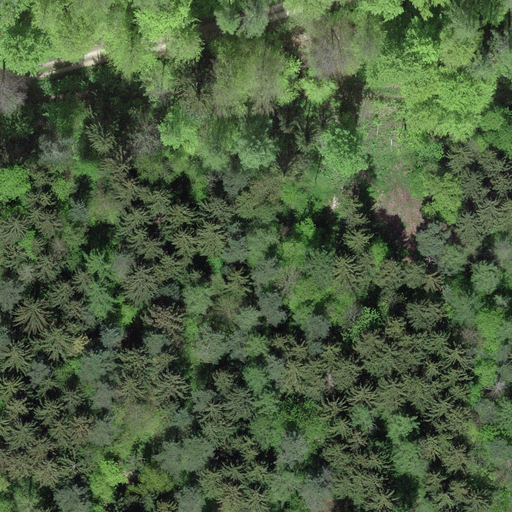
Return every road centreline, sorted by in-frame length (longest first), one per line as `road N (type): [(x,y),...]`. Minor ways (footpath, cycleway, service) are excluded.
road 1 (track): [(7,83),(511,96)]
road 2 (track): [(0,84),(112,61),(292,0)]
